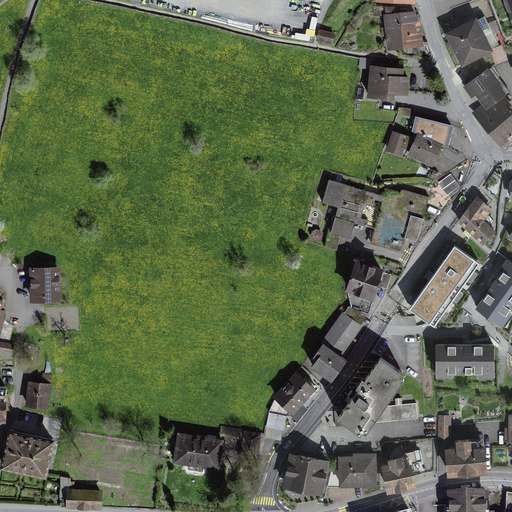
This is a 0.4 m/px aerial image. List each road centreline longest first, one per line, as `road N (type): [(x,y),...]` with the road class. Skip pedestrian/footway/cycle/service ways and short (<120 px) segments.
road 1 (residential): [(423,0),(478,145),(479,175),(376,331),(286,447),(262,511)]
road 2 (secondary): [(511,481),(455,483),(352,511)]
road 3 (track): [(35,0),(0,126)]
